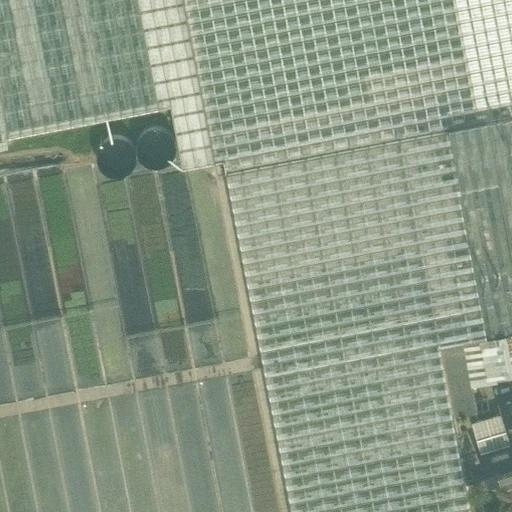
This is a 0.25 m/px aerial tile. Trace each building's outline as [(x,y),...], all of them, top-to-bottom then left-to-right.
[(185,0),(0,0),(0,93),(8,133),(171,102),(183,164),(216,158),(185,0)] [(226,161),(511,102),(511,0),(185,0),(216,158),(225,157),(226,161)] [(0,144),(9,142),(8,133),(0,93),(0,144)] [(511,102),(226,161),(294,511),(471,511),(452,413),(477,410),(472,383),(498,378),(497,375),(511,372),(511,102)] [(176,148),(172,133),(158,126),(143,131),(135,145),(140,160),(154,167),(169,162),(176,148)] [(135,157),(131,142),(117,135),(102,140),(94,154),(99,169),(113,176),(128,171),(135,157)] [(502,412),(506,423),(508,423),(507,421),(511,419),(511,395),(499,399),(502,412)] [(481,448),(482,452),(511,442),(511,436),(508,423),(506,423),(502,412),(473,421),(481,447),(481,448)] [(511,419),(507,421),(508,423),(511,436),(511,442),(482,452),(491,481),(511,474),(511,419)]
